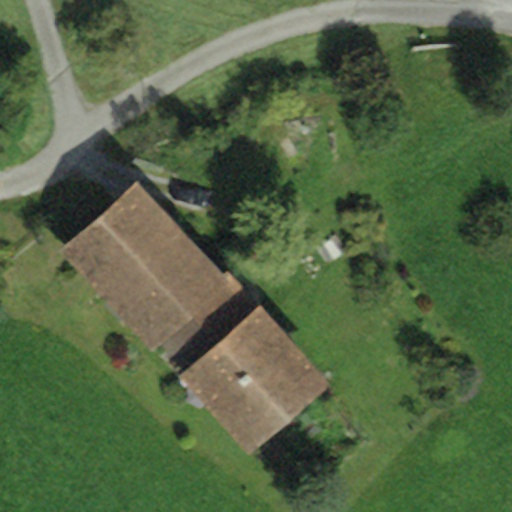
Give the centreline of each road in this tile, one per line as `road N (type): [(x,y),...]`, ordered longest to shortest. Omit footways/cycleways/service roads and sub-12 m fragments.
road 1 (track): [(73,150),(268,27),(511,12)]
road 2 (track): [(25,0),(73,150)]
